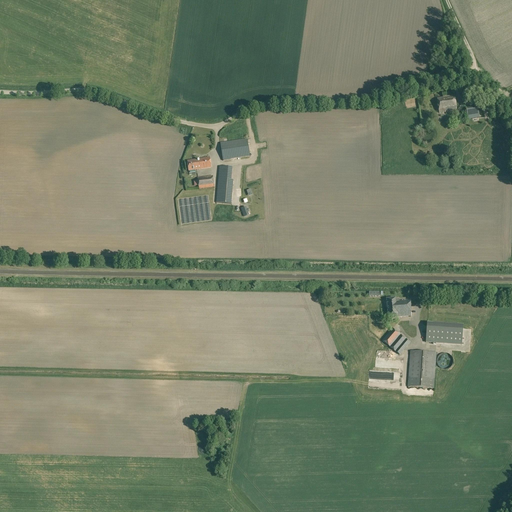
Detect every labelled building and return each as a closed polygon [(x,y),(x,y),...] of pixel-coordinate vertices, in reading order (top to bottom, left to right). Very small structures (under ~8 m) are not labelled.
[(437,99),(439,113),(445,112),(445,111),(456,109),(454,96),(446,97),(446,92),(442,93),(443,98),(437,99)] [(466,109),(468,120),(479,117),(477,107),(466,109)] [(221,144),(223,161),(231,160),(230,159),(250,156),(247,140),(221,144)] [(187,161),(189,171),(211,168),(210,158),(187,161)] [(216,203),(231,204),(233,180),(231,180),(232,167),(219,166),(218,180),(216,203)] [(197,178),(199,189),(214,187),(212,176),(197,178)] [(387,299),(388,310),(411,308),(410,300),(396,301),(395,299),(387,299)] [(388,310),(388,318),(398,318),(398,317),(411,316),(411,308),(388,310)] [(383,341),(400,355),(410,342),(392,329),(383,341)] [(427,343),(462,345),(463,331),(428,329),(427,343)] [(408,387),(433,389),(436,353),(411,351),(408,387)] [(437,360),(437,361),(437,362),(437,363),(437,364),(438,365),(438,366),(439,367),(440,368),(441,368),(442,369),(443,369),(444,369),(444,370),(445,370),(446,369),(447,369),(448,369),(449,369),(449,368),(450,368),(451,367),(452,366),(452,365),(453,364),(453,363),(453,362),(453,361),(453,360),(453,359),(453,358),(452,358),(452,357),(451,356),(450,355),(449,354),(448,354),(447,353),(446,353),(445,353),(444,353),(443,354),(442,354),(441,354),(440,355),(439,356),(438,357),(438,358),(437,359),(437,360)]
